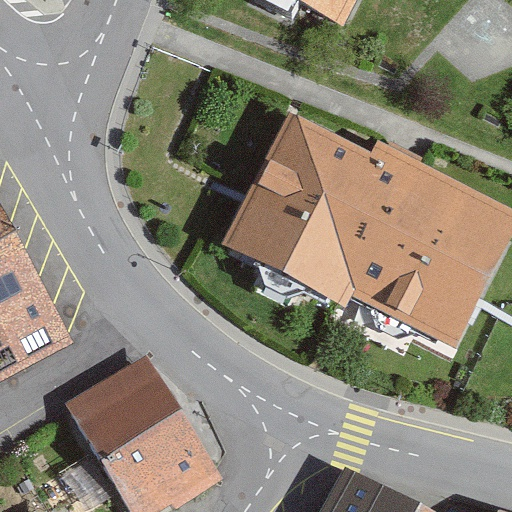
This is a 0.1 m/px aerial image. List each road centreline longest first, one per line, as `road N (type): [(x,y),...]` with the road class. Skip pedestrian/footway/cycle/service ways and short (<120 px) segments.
road 1 (tertiary): [(295,418),(166,326),(96,243),(46,136)]
road 2 (tertiary): [(511,478),(295,418)]
road 3 (residential): [(46,136),(114,0)]
